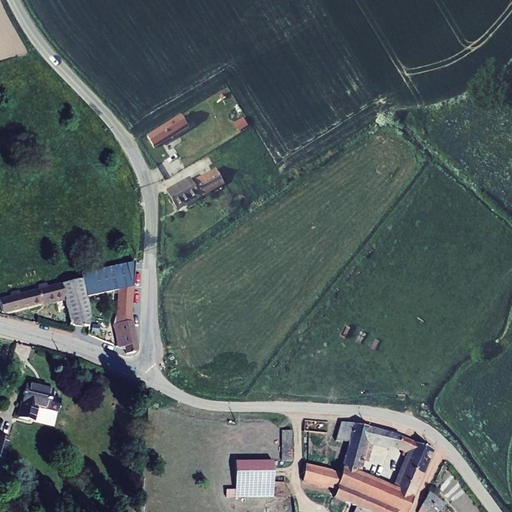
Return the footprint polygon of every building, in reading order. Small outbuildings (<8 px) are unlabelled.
[(156,145),(192,120),(185,110),(149,136),(156,145)] [(196,176),(172,191),(182,206),(228,178),(221,166),(198,180),(196,176)] [(84,280),(90,316),(113,314),(121,311),(126,336),(119,337),(120,345),(127,347),(141,345),(133,302),(132,291),(137,271),(83,277),(84,280)] [(90,316),(84,280),(35,291),(37,301),(66,296),(74,328),(89,327),(90,316)] [(7,307),(37,301),(35,291),(5,296),(7,307)] [(56,388),(30,381),(21,414),(32,417),(36,402),(60,409),(63,398),(54,395),(56,388)] [(353,440),(347,467),(344,486),(341,500),(364,508),(362,511),(398,511),(400,508),(410,511),(438,447),(391,427),(357,421),(343,421),(340,439),(353,440)] [(287,464),(296,464),(295,433),(286,434),(287,464)] [(0,445),(0,450),(8,453),(12,437),(3,435),(0,445)] [(235,498),(272,498),(272,474),(272,462),(234,462),(234,474),(235,498)] [(347,467),(309,466),(309,485),(344,486),(347,467)] [(440,511),(447,498),(433,485),(422,507),(428,511),(432,511),(434,510),(436,511),(440,511)]
